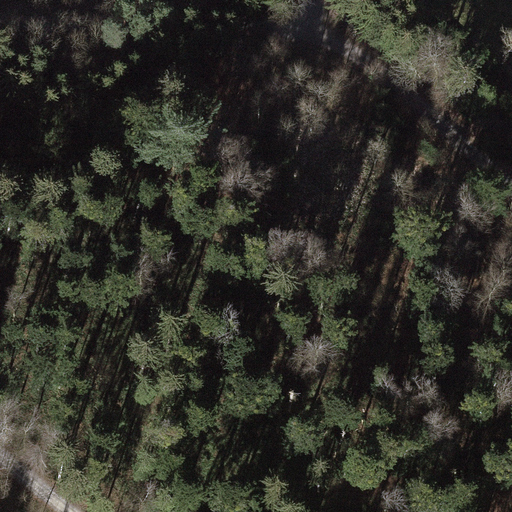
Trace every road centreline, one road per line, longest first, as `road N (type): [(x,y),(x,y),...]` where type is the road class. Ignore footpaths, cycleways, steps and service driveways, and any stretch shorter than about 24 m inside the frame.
road 1 (track): [(335,25),(0,22)]
road 2 (track): [(314,0),(511,186)]
